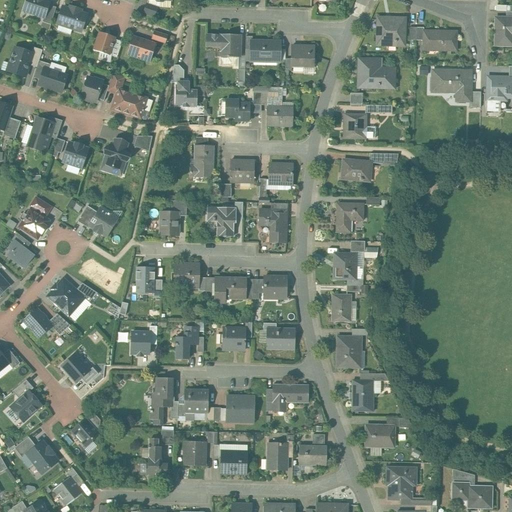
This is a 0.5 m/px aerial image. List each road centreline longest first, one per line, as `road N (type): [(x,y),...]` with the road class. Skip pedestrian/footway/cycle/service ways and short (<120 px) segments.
road 1 (residential): [(355,472),(302,489),(118,494)]
road 2 (residential): [(350,34),(291,30),(280,17),(196,16)]
road 3 (residential): [(301,261),(155,249)]
road 4 (residential): [(321,370),(178,370)]
